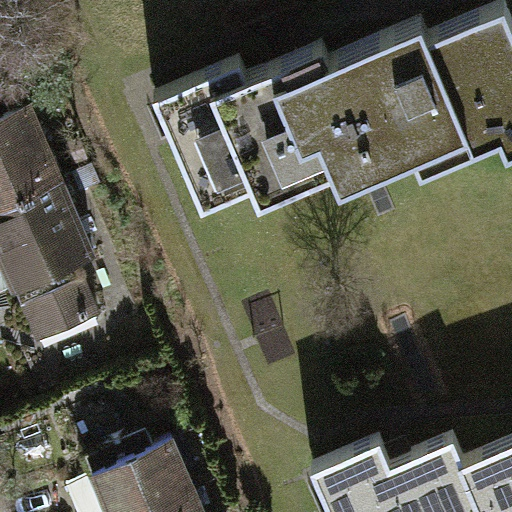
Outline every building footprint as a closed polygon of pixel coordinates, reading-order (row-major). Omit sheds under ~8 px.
[(420,12),(326,51),(367,149),(373,163),(445,133),(452,150),(511,124),(511,16),(505,0),(491,0),(427,27),(420,12)] [(367,149),(326,51),(320,36),(245,67),(239,52),(152,88),(199,198),(280,164),(287,182),(367,149)] [(0,196),(62,170),(29,95),(9,103),(5,93),(0,95),(0,196)] [(62,170),(0,196),(0,251),(13,282),(35,337),(97,308),(74,256),(95,247),(62,170)] [(109,438),(84,448),(111,511),(182,511),(203,504),(172,431),(154,439),(149,429),(133,436),(127,421),(106,430),(109,438)] [(479,511),(454,452),(444,427),(380,454),(370,433),(306,459),(328,511),(479,511)] [(511,511),(511,427),(454,452),(479,511),(511,511)]
